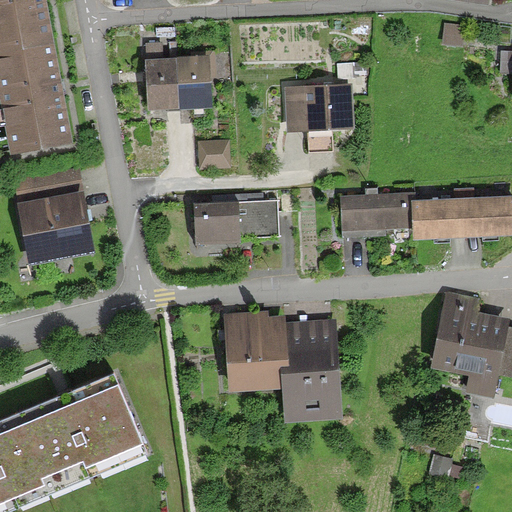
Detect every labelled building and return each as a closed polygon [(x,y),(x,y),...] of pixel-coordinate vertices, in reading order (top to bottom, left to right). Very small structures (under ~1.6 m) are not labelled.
[(45,0),(0,0),(0,60),(55,50),(45,0)] [(437,0),(437,2),(489,9),(490,0),(437,0)] [(55,50),(0,60),(0,101),(11,159),(73,147),(62,88),(55,50)] [(211,82),(211,79),(218,79),(216,52),(193,54),(193,60),(145,62),(146,76),(148,116),(213,112),(211,82)] [(511,74),(511,53),(501,53),(501,74),(511,74)] [(319,88),(285,89),(287,134),(308,133),(333,132),(355,131),(353,86),(319,88)] [(334,153),(333,132),(308,133),(309,154),(334,153)] [(229,141),(198,142),(199,171),(230,169),(229,141)] [(79,168),(15,181),(20,207),(84,194),(79,168)] [(88,217),(84,194),(20,207),(18,207),(29,269),(95,257),(88,217)] [(366,197),(341,198),(343,235),(408,231),(406,195),(379,196),(372,197),(366,197)] [(511,198),(463,201),(465,242),(476,242),(511,240),(511,198)] [(457,243),(465,242),(463,201),(413,203),(414,245),(457,243)] [(279,203),(239,205),(240,241),(280,239),(279,203)] [(215,205),(195,205),(196,249),(241,247),(240,241),(239,205),(239,204),(215,205)] [(482,300),(448,293),(431,371),(469,379),(466,395),(495,401),(500,376),(509,328),(511,322),(485,316),(479,315),(482,300)] [(269,313),(224,316),(226,349),(229,396),(282,392),(285,426),(343,422),(336,321),(285,324),(285,319),(269,320),(269,313)] [(511,328),(509,328),(500,376),(511,378),(511,328)] [(0,428),(0,511),(21,511),(147,459),(114,381),(65,401),(0,428)]
